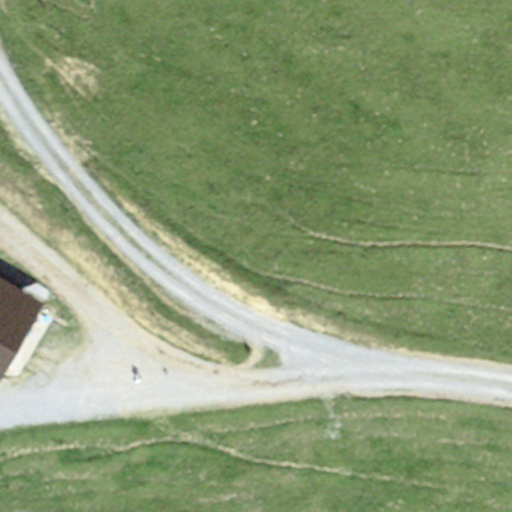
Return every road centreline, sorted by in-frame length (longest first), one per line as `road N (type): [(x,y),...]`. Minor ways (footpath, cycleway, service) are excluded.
road 1 (track): [(0,85),(74,212),(362,389)]
road 2 (track): [(362,389),(511,404)]
